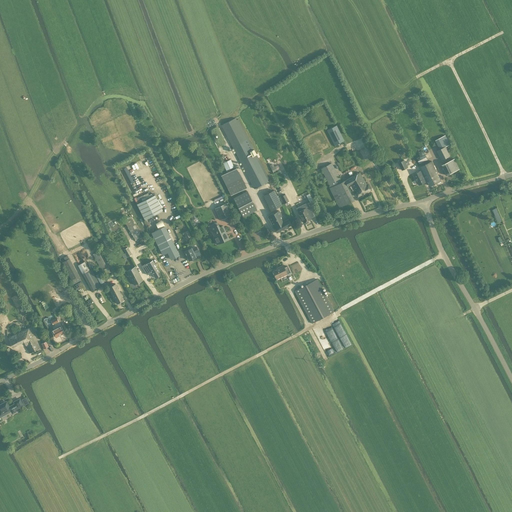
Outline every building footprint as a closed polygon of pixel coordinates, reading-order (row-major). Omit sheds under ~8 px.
[(221,125),(254,188),(268,181),(235,118),(221,125)] [(334,145),(344,141),(336,125),(327,130),(334,145)] [(440,138),(436,140),(438,146),(440,149),(450,144),(445,135),(440,138)] [(442,160),(450,156),(446,147),(438,150),(442,160)] [(420,164),(428,160),(423,150),(418,153),(420,156),(416,158),(420,164)] [(446,175),(459,169),(455,159),(442,165),(446,175)] [(404,160),(399,163),(402,170),(408,167),(404,160)] [(432,161),(421,166),(430,186),(437,183),(438,184),(441,182),(441,181),(432,161)] [(332,163),(321,169),(330,185),(329,186),(339,207),(354,200),(347,185),(345,180),(341,181),(332,163)] [(421,171),(414,174),(416,180),(415,180),(417,184),(418,184),(419,185),(426,181),(421,171)] [(345,180),(347,185),(351,184),(357,196),(365,192),(361,186),(363,185),(360,180),(361,180),(360,179),(363,178),(360,173),(345,180)] [(361,186),(365,192),(370,189),(367,183),(366,184),(363,178),(360,179),(361,180),(360,180),(363,185),(361,186)] [(282,205),(274,190),(263,195),(271,211),(282,205)] [(243,217),(257,210),(247,191),(234,198),(243,217)] [(162,210),(155,195),(137,204),(144,219),(162,210)] [(307,202),(296,208),(298,212),(303,223),(311,219),(311,218),(314,216),(307,202)] [(220,220),(231,215),(226,203),(215,208),(220,220)] [(496,208),(493,210),(498,222),(501,220),(496,208)] [(284,221),(278,210),(268,216),(277,232),(291,224),(288,219),(284,221)] [(217,222),(209,226),(210,228),(211,231),(214,236),(213,237),(217,244),(229,239),(223,226),(219,227),(217,222)] [(141,237),(134,224),(128,228),(135,240),(141,237)] [(179,255),(176,248),(165,226),(152,233),(163,254),(167,252),(171,259),(179,255)] [(132,254),(128,247),(123,250),(127,257),(132,254)] [(191,248),(185,251),(189,260),(195,257),(194,253),(198,251),(196,247),(192,249),(191,248)] [(100,255),(95,258),(102,270),(106,267),(105,265),(106,265),(100,255)] [(79,276),(69,258),(62,262),(71,280),(79,276)] [(155,264),(145,270),(147,274),(152,271),(155,277),(161,274),(155,264)] [(277,279),(290,272),(288,266),(284,268),(283,265),(279,267),(279,268),(273,271),(277,279)] [(134,284),(142,280),(135,266),(127,271),(134,284)] [(92,291),(101,287),(92,269),(83,274),(92,291)] [(61,293),(68,289),(60,274),(53,278),(56,283),(52,285),(55,289),(58,287),(61,293)] [(312,323),(334,311),(317,279),(295,291),(312,323)] [(108,287),(117,303),(124,300),(115,284),(108,287)] [(28,313),(24,306),(20,309),(23,315),(28,313)] [(56,337),(64,332),(61,326),(52,330),(56,337)] [(29,352),(39,348),(31,328),(8,338),(13,347),(24,341),(24,342),(26,346),(29,352)] [(0,414),(5,412),(6,414),(11,411),(12,413),(16,411),(15,409),(23,405),(20,399),(14,402),(15,404),(9,407),(7,402),(1,405),(1,404),(0,404),(0,414)]
